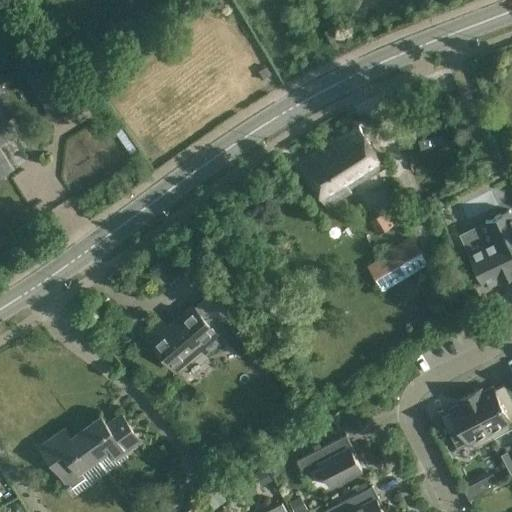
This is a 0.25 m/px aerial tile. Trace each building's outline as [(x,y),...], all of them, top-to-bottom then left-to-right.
[(336,25),(325,31),(335,51),(346,45),(336,25)] [(31,76),(28,78),(43,101),(71,84),(61,68),(56,60),(31,76)] [(0,175),(14,167),(0,145),(0,144),(14,136),(5,123),(17,116),(0,89),(0,88),(0,175)] [(350,190),(386,168),(360,127),(301,164),(328,207),(352,192),(350,190)] [(490,173),(505,167),(494,138),(479,143),(490,173)] [(385,209),(368,219),(377,235),(394,225),(385,209)] [(511,214),(511,212),(487,223),(495,241),(469,253),(486,289),(503,281),(504,282),(511,278),(511,214)] [(392,267),(376,277),(385,291),(429,265),(412,236),(384,252),(392,267)] [(163,324),(148,337),(175,369),(200,347),(206,355),(223,341),(217,334),(218,333),(239,357),(254,344),(233,319),(218,301),(212,294),(196,309),(169,331),(163,324)] [(482,390),(471,396),(493,440),(510,431),(511,424),(511,397),(506,386),(495,391),(494,388),(484,393),(482,390)] [(453,413),(442,419),(459,451),(469,445),(477,448),(493,440),(471,396),(459,402),(461,405),(451,410),(453,413)] [(108,425),(103,417),(81,433),(99,458),(112,450),(118,458),(141,441),(123,415),(108,425)] [(81,433),(71,440),(65,431),(42,448),(70,488),(84,478),(80,472),(99,458),(81,433)] [(347,435),(298,460),(305,474),(321,466),(332,488),(363,472),(351,448),(353,447),(347,435)] [(269,466),(274,477),(283,472),(278,461),(269,466)] [(266,469),(255,475),(260,484),(271,478),(266,469)] [(493,474),(484,478),(490,489),(499,484),(493,474)] [(201,511),(202,511),(212,506),(215,510),(225,502),(224,489),(217,480),(200,492),(205,499),(197,505),(201,511)] [(383,511),(378,500),(380,499),(373,486),(324,511),(383,511)] [(294,511),(305,511),(308,511),(300,496),(289,501),(294,511)] [(172,511),(165,502),(151,511),(172,511)] [(12,506),(11,510),(11,511),(23,511),(24,510),(21,505),(16,503),(12,506)]
